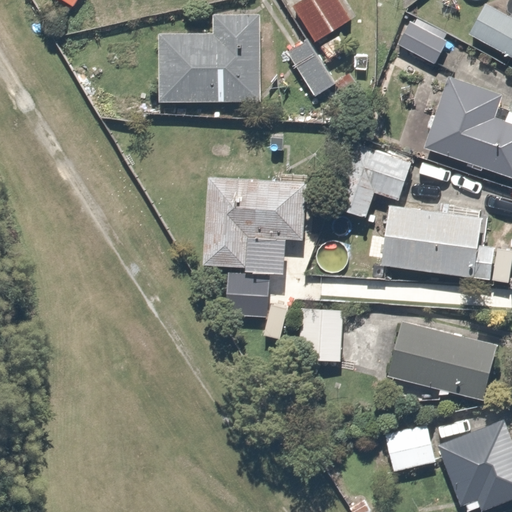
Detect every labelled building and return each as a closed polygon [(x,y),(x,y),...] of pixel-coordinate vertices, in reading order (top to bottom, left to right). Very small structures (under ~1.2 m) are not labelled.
[(352,22),(340,0),(305,0),(294,7),(314,43),(352,22)] [(511,15),(482,1),(465,37),(511,60),(511,15)] [(410,12),(392,43),(430,65),(448,34),(410,12)] [(156,77),(148,77),(148,98),(156,98),(156,103),(260,105),(262,17),(215,16),(215,36),(157,35),(156,77)] [(307,39),(284,53),(313,99),(336,85),(307,39)] [(374,45),(356,44),(355,69),(374,69),(374,45)] [(511,112),(508,124),(497,120),(506,98),(448,75),(419,148),(511,184),(511,112)] [(402,201),(416,161),(357,142),(334,212),(367,223),(377,193),(402,201)] [(251,239),(307,244),(312,182),(212,173),(203,268),(248,272),(251,239)] [(487,248),(491,217),(388,204),(380,267),(492,281),(496,249),(487,248)] [(272,276),(230,273),(227,316),(269,319),(272,276)] [(343,361),(345,309),(304,307),(302,359),(343,361)] [(497,343),(401,319),(386,379),(482,403),(497,343)] [(496,511),(511,506),(511,421),(511,419),(443,444),(468,511),(496,511)] [(433,423),(384,429),(390,473),(439,467),(433,423)]
